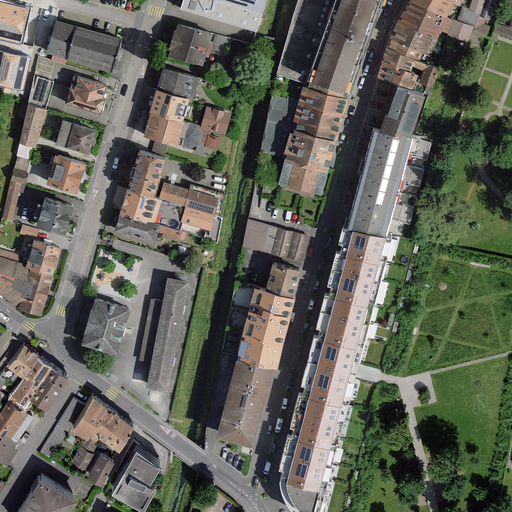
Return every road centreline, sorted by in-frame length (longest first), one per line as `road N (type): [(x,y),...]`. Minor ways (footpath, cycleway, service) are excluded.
road 1 (unclassified): [(401,0),(371,72),(251,499)]
road 2 (unclassified): [(158,0),(57,332)]
road 3 (unclassified): [(57,332),(62,354),(77,368),(251,499)]
